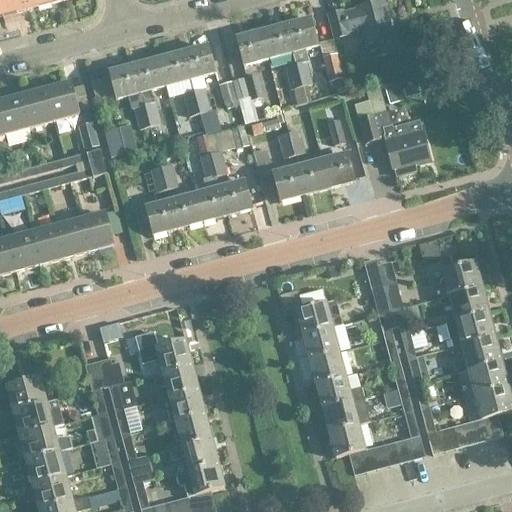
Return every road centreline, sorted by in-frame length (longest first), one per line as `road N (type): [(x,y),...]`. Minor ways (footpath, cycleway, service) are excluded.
road 1 (residential): [(0,325),(511,188)]
road 2 (tertiary): [(511,127),(464,0)]
road 3 (residential): [(0,65),(124,32)]
road 4 (residential): [(124,32),(247,0)]
